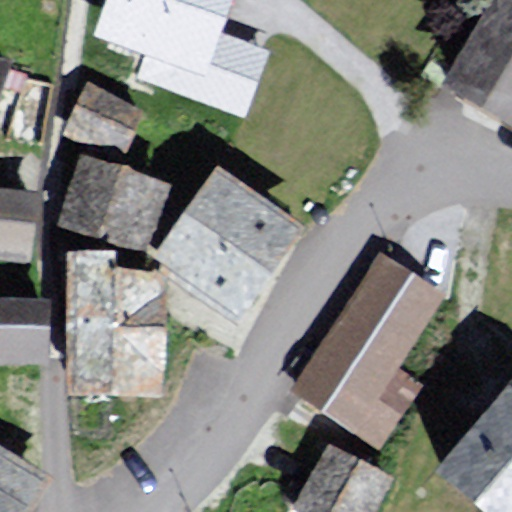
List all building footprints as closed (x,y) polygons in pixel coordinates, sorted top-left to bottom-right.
[(106,0),(91,39),(142,58),(204,81),(221,37),(234,0),(106,0)] [(511,11),(493,0),(490,0),(435,90),(511,137),(511,11)] [(244,123),(267,55),(221,37),(204,81),(142,58),(135,79),(244,123)] [(140,111),(88,90),(69,135),(121,157),(140,111)] [(61,231),(137,253),(156,184),(80,162),(61,231)] [(208,170),(144,266),(156,273),(233,325),(297,230),(208,170)] [(24,194),(0,192),(0,259),(20,261),(24,194)] [(364,258),(285,392),(381,449),(416,390),(393,376),(437,302),(364,258)] [(66,399),(154,400),(156,273),(67,272),(66,399)] [(34,302),(0,301),(0,367),(34,368),(34,302)] [(511,511),(511,396),(449,472),(497,511),(511,511)] [(0,511),(22,511),(43,480),(0,451),(0,511)] [(368,511),(386,481),(332,451),(301,506),(312,511),(368,511)]
